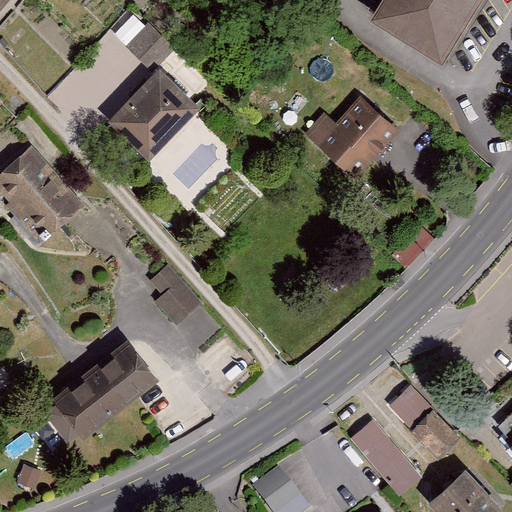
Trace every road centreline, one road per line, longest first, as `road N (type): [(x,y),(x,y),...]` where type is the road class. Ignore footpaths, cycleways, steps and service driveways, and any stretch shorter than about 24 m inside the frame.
road 1 (residential): [(0,61),(306,399)]
road 2 (primary): [(306,399),(456,274),(511,202)]
road 3 (primary): [(111,511),(209,463),(306,399)]
